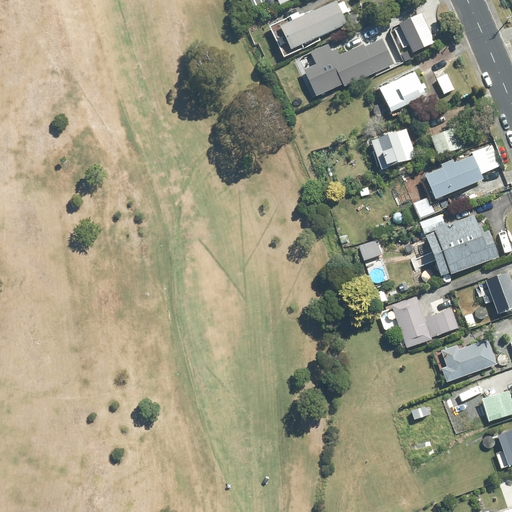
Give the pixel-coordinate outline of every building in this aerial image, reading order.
[(275,0),(281,11),(302,0),(275,0)] [(299,19),(291,23),(294,28),(281,35),(292,57),(349,30),(338,6),(302,24),(299,19)] [(417,23),(405,27),(412,45),(424,41),(417,23)] [(349,50),(363,79),(385,68),(370,39),(349,50)] [(415,69),(380,85),(391,109),(427,93),(424,87),(426,86),(424,81),(420,82),(415,69)] [(437,77),(444,93),(454,88),(447,73),(437,77)] [(456,125),(432,134),(439,153),(463,144),(456,125)] [(371,139),(381,168),(415,156),(406,127),(371,139)] [(441,166),(425,172),(434,196),(482,178),(472,154),(453,161),(452,158),(440,162),(441,166)] [(360,189),(363,196),(370,193),(368,186),(360,189)] [(455,193),(437,200),(441,210),(459,203),(455,193)] [(434,226),(434,228),(451,272),(499,255),(490,228),(484,231),(481,223),(479,224),(475,212),(444,223),(434,226)] [(434,226),(444,223),(441,213),(420,220),(424,232),(434,228),(434,226)] [(375,224),(379,232),(386,229),(383,222),(375,224)] [(479,285),(475,286),(478,296),(482,294),(484,300),(492,298),(498,312),(511,306),(511,284),(506,269),(485,277),(486,280),(478,283),(479,285)] [(414,287),(410,276),(399,280),(402,291),(414,287)] [(401,339),(402,340),(400,341),(402,347),(407,345),(407,347),(432,338),(431,336),(458,327),(452,308),(424,317),(416,295),(392,304),(404,338),(401,339)] [(465,314),(469,326),(476,324),(472,312),(465,314)] [(458,344),(434,351),(441,369),(444,368),(447,379),(497,363),(488,338),(459,347),(458,344)] [(511,396),(510,388),(484,396),(490,419),(511,412),(511,396)] [(511,428),(500,432),(510,463),(511,462),(511,428)]
